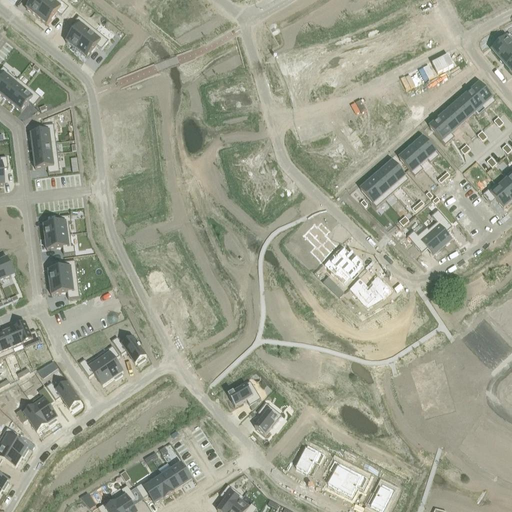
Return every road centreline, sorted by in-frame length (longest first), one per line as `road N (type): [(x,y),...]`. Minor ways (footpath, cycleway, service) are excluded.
road 1 (residential): [(0,9),(90,85),(106,220),(174,361)]
road 2 (residential): [(272,122),(285,163),(413,283),(511,220)]
road 3 (residential): [(464,41),(336,104),(272,122)]
road 4 (residential): [(9,511),(43,451),(98,411)]
road 5 (residential): [(174,361),(255,456)]
road 6 (residential): [(98,411),(39,305)]
